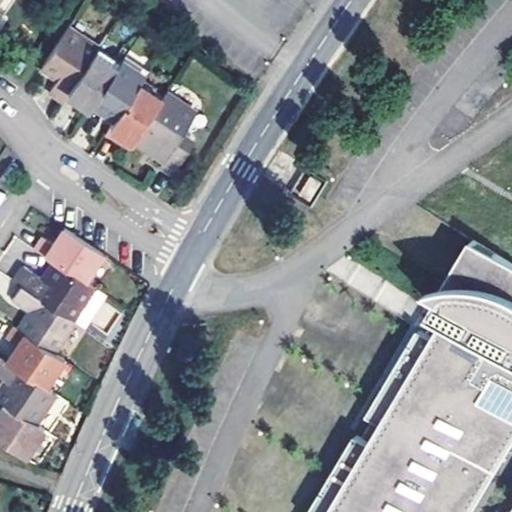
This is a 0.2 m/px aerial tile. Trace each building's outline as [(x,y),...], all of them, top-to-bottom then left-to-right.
[(62,102),(67,95),(94,54),(99,48),(100,47),(72,28),(43,72),(52,79),(56,81),(49,92),(62,102)] [(94,54),(117,70),(121,63),(99,48),(94,54)] [(128,52),(123,60),(146,75),(150,69),(128,52)] [(93,106),(117,70),(94,54),(67,95),(77,102),(90,111),(93,106)] [(121,63),(117,70),(93,106),(105,113),(108,107),(112,110),(119,115),(135,92),(138,87),(146,75),(123,60),(121,63)] [(138,87),(135,92),(146,100),(149,94),(138,87)] [(119,115),(116,120),(103,140),(113,146),(117,141),(121,143),(130,149),(132,146),(161,102),(149,94),(146,100),(135,92),(119,115)] [(163,99),(161,102),(132,146),(147,157),(152,149),(156,152),(166,159),(162,167),(159,170),(172,180),(192,148),(180,139),(193,120),(163,99)] [(108,107),(105,113),(116,120),(119,115),(112,110),(108,107)] [(113,146),(126,155),(130,149),(121,143),(117,141),(113,146)] [(152,149),(147,157),(162,167),(166,159),(156,152),(152,149)] [(311,201),(320,182),(307,176),(298,196),(311,201)] [(42,252),(59,263),(90,284),(108,256),(70,231),(62,242),(60,245),(51,239),(42,252)] [(511,511),(511,262),(474,241),(454,276),(442,281),(431,288),(443,295),(438,304),(434,309),(448,317),(442,327),(436,338),(422,330),(370,416),(393,429),(381,450),(358,436),(312,511),(471,511),(511,445),(511,511)] [(26,287),(79,324),(101,291),(90,284),(59,263),(47,279),(29,267),(19,283),(26,287)] [(31,319),(22,331),(27,334),(58,355),(79,324),(26,287),(16,302),(33,315),(31,319)] [(101,291),(79,324),(92,332),(114,299),(101,291)] [(4,359),(50,389),(68,362),(58,355),(27,334),(19,345),(16,349),(9,344),(0,356),(4,359)] [(58,395),(50,389),(4,359),(0,365),(0,375),(7,381),(4,385),(0,391),(0,399),(6,404),(37,425),(58,395)] [(0,442),(25,459),(44,430),(37,425),(6,404),(0,412),(0,442)]
